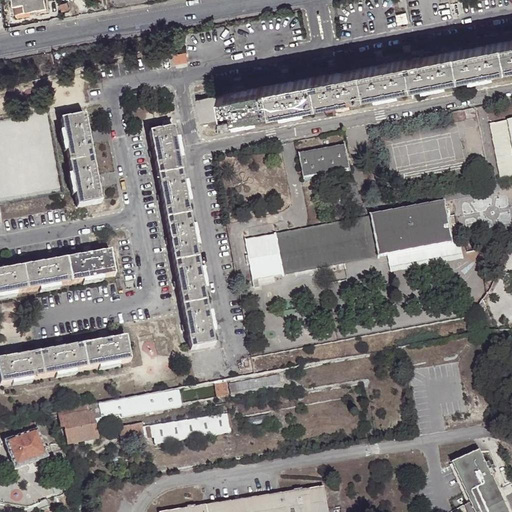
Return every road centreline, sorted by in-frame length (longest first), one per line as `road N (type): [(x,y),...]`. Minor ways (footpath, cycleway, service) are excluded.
road 1 (residential): [(264,0),(0,46)]
road 2 (unknown): [(438,503),(432,395),(460,386)]
